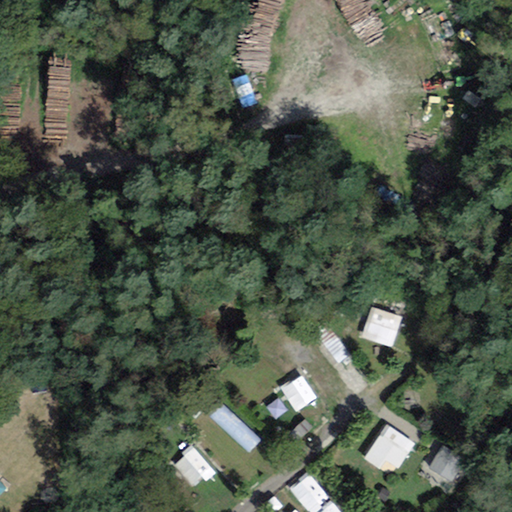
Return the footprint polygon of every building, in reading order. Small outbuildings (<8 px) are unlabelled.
[(396,351),(405,319),(374,310),(365,342),(396,351)] [(392,480),(419,448),(392,426),(366,458),(392,480)] [(446,448),(433,470),(457,484),(470,462),(446,448)] [(175,469),(198,493),(218,473),(195,450),(175,469)] [(307,511),(341,511),(312,477),(292,493),(307,511)]
